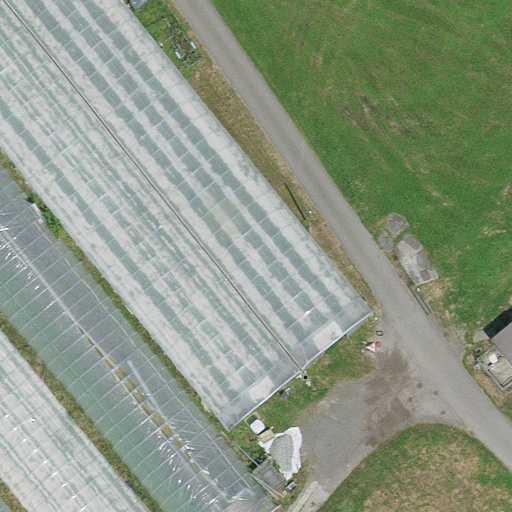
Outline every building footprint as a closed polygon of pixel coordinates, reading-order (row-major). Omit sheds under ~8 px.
[(120,0),(0,0),(301,374),(374,316),(120,0)] [(0,0),(0,150),(227,433),(301,374),(0,0)] [(0,162),(0,313),(159,511),(271,511),(277,508),(0,162)] [(145,511),(0,330),(0,480),(25,511),(145,511)] [(511,342),(483,361),(509,400),(511,397),(511,342)] [(12,511),(0,496),(0,511),(12,511)]
